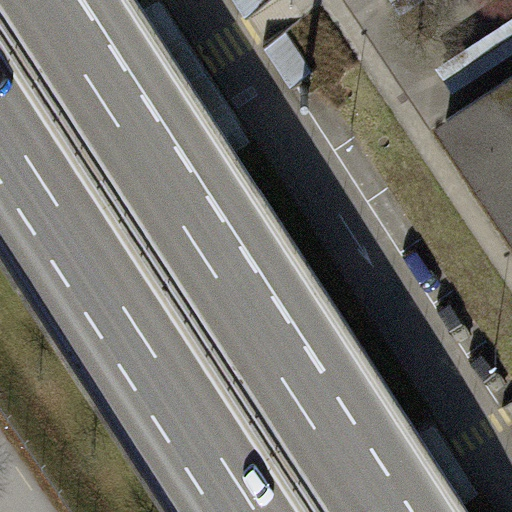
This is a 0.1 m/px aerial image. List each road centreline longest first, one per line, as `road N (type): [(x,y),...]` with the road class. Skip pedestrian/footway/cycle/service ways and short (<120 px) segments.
road 1 (motorway): [(372,511),(40,0)]
road 2 (motorway): [(0,116),(256,511)]
